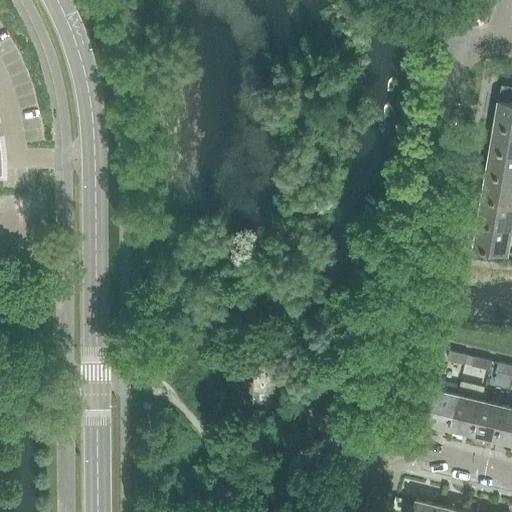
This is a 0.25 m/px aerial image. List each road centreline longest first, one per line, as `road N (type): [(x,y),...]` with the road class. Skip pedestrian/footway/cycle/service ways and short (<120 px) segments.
road 1 (residential): [(373,439),(460,52),(503,46)]
road 2 (tertiary): [(96,382),(95,143),(76,38),(56,0)]
road 3 (residential): [(511,474),(373,439)]
road 4 (tertiary): [(98,511),(96,382)]
